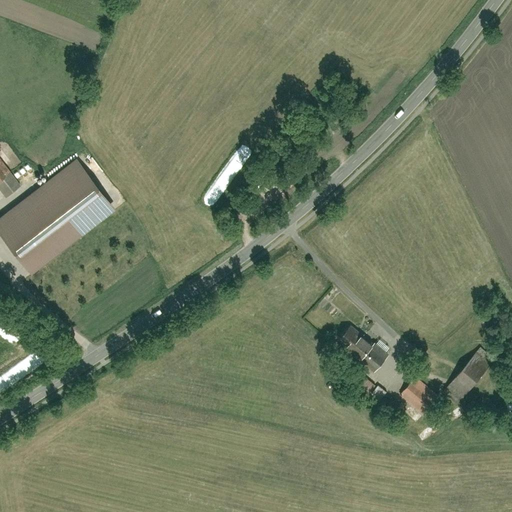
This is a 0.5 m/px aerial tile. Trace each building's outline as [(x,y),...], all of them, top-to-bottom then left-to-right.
[(0,155),(0,191),(5,197),(22,184),(0,155)] [(76,159),(0,216),(0,231),(32,273),(115,211),(76,159)] [(327,306),(320,315),(334,326),(342,317),(327,306)] [(353,321),(337,340),(374,371),(390,351),(353,321)] [(480,347),(449,385),(464,397),(495,359),(480,347)] [(369,379),(360,391),(377,403),(386,392),(369,379)] [(417,380),(403,398),(427,417),(441,399),(417,380)]
